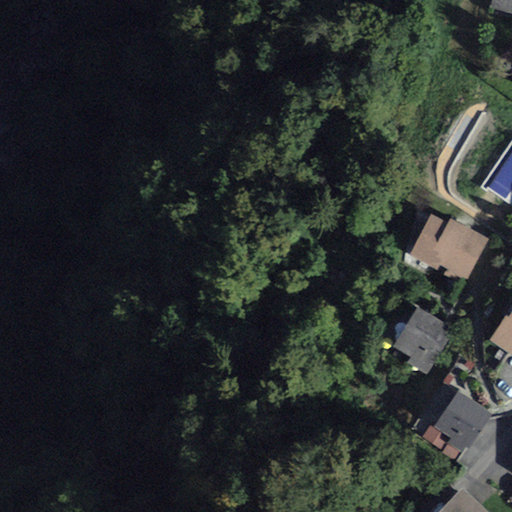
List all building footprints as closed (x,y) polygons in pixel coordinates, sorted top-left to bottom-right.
[(447,225),(433,218),(414,253),(435,264),(437,259),(451,266),(447,273),(458,279),(461,273),(467,275),(486,238),(450,220),(447,225)] [(452,330),(419,310),(398,345),(415,355),(411,361),(427,370),(452,330)] [(511,319),(508,317),(494,339),(511,349),(511,319)] [(490,414),(460,393),(438,425),(454,436),(451,441),(461,448),(466,442),(469,444),(490,414)] [(484,511),(462,491),(441,511),(484,511)]
